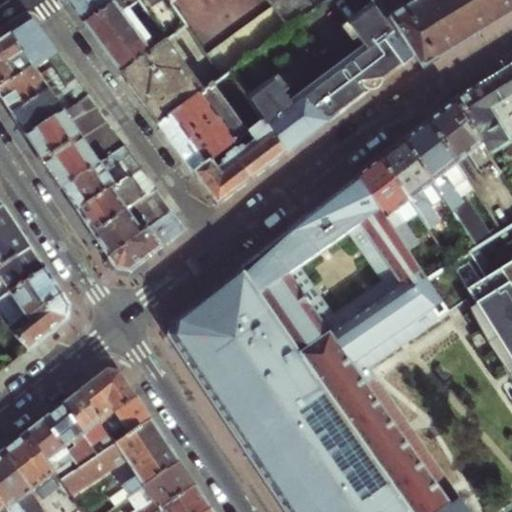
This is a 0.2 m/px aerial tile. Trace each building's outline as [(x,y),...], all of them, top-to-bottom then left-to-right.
[(67,0),(85,26),(115,5),(122,0),(135,0),(139,5),(159,34),(166,44),(168,42),(187,28),(172,6),(167,0),(67,0)] [(318,9),(311,0),(265,0),(271,8),(283,24),(294,16),(299,23),(318,9)] [(311,0),(318,9),(329,0),(311,0)] [(511,0),(419,0),(391,18),(416,58),(422,71),(511,15),(511,0)] [(115,5),(85,26),(96,41),(122,76),(152,54),(145,45),(151,41),(129,11),(123,15),(115,5)] [(352,106),(416,58),(391,18),(385,22),(372,5),(347,24),(348,26),(343,30),(354,44),(358,40),(365,49),(290,106),(286,101),(292,97),(277,77),(247,100),(263,124),(286,156),(352,106)] [(222,80),(229,74),(288,31),(283,24),(271,8),(206,56),(222,80)] [(33,68),(35,70),(47,62),(62,84),(66,90),(78,82),(67,66),(34,22),(18,32),(12,36),(24,54),(33,68)] [(0,90),(33,68),(24,54),(12,36),(0,44),(0,90)] [(205,92),(168,42),(166,44),(152,54),(122,76),(147,110),(159,126),(205,92)] [(466,118),(489,155),(511,140),(491,108),(511,95),(511,67),(507,71),(457,102),(468,118),(466,118)] [(12,115),(48,91),(35,70),(33,68),(0,90),(0,96),(6,106),(12,115)] [(21,128),(27,138),(89,97),(78,82),(66,90),(62,93),(54,98),(48,91),(12,115),(21,128)] [(212,87),(205,92),(159,126),(188,166),(195,175),(247,136),(212,87)] [(37,153),(45,165),(108,122),(89,97),(27,138),(37,153)] [(429,124),(457,166),(469,157),(477,168),(491,158),(489,155),(466,118),(468,118),(457,102),(442,113),(429,124)] [(61,188),(62,189),(126,147),(108,122),(45,165),(58,183),(61,188)] [(247,136),(195,175),(218,207),(248,184),(286,156),(263,124),(247,136)] [(405,142),(444,200),(476,250),(481,246),(496,236),(494,233),(490,236),(470,206),(466,209),(463,205),(477,196),(457,166),(429,124),(419,131),(405,142)] [(382,160),(419,217),(429,232),(441,225),(430,209),(444,200),(405,142),(394,151),(382,160)] [(69,200),(77,212),(143,170),(126,147),(62,189),(69,200)] [(369,169),(358,178),(409,255),(421,248),(406,225),(419,217),(382,160),(369,169)] [(93,236),(127,212),(158,190),(143,170),(77,212),(88,228),(93,236)] [(409,255),(358,178),(320,207),(240,269),(407,511),(467,511),(370,371),(466,304),(484,292),(503,278),(481,246),(476,250),(428,283),(409,255)] [(109,259),(174,213),(158,190),(127,212),(93,236),(103,251),(109,259)] [(2,207),(0,208),(0,299),(44,270),(26,242),(2,207)] [(187,230),(174,213),(109,259),(116,271),(125,272),(131,273),(187,230)] [(225,423),(284,511),(407,511),(240,269),(200,299),(172,321),(168,338),(212,404),(225,423)] [(44,270),(0,299),(0,319),(6,329),(8,327),(26,316),(28,319),(61,295),(54,284),(44,270)] [(484,292),(466,304),(477,320),(469,325),(486,361),(511,399),(511,272),(503,278),(484,292)] [(70,308),(61,295),(28,319),(26,316),(8,327),(27,353),(67,321),(70,308)] [(82,391),(103,423),(139,399),(132,388),(121,372),(116,371),(108,370),(82,391)] [(110,450),(118,445),(103,423),(82,391),(75,397),(64,405),(92,447),(103,440),(110,450)] [(148,413),(139,399),(103,423),(118,445),(153,421),(148,413)] [(92,447),(64,405),(57,411),(47,419),(73,457),(81,470),(99,457),(92,447)] [(73,457),(47,419),(39,425),(28,433),(51,467),(65,457),(67,461),(73,457)] [(131,497),(182,462),(169,444),(153,421),(118,445),(110,450),(99,457),(81,470),(62,483),(67,491),(123,454),(136,473),(121,483),(124,488),(111,497),(117,506),(131,497)] [(5,452),(45,511),(70,511),(78,507),(67,491),(62,483),(51,467),(28,433),(17,443),(5,452)] [(45,511),(5,452),(0,455),(0,499),(8,511),(45,511)] [(157,511),(197,486),(190,475),(182,462),(131,497),(139,510),(136,511),(157,511)] [(207,511),(213,509),(208,502),(197,486),(157,511),(207,511)] [(8,511),(0,499),(0,511),(8,511)]
